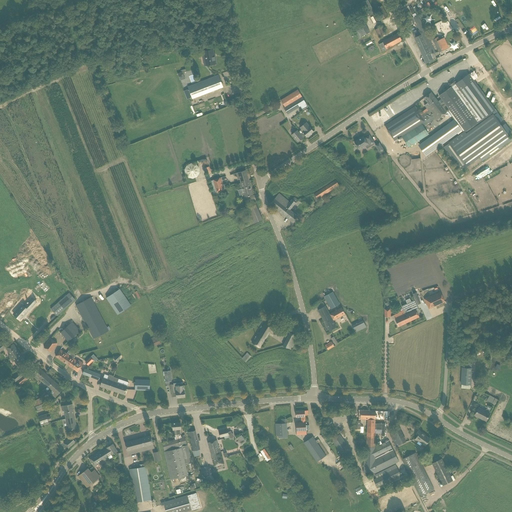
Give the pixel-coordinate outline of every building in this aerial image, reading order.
[(373,12),(367,0),(363,0),(361,1),(368,15),(373,12)] [(375,9),(381,20),(388,17),(382,6),(375,9)] [(403,15),(408,25),(414,23),(409,12),(403,15)] [(370,32),(365,22),(354,27),(358,38),(370,32)] [(445,27),(442,22),(436,25),(438,30),(445,27)] [(374,30),(379,37),(385,34),(384,32),(386,31),(385,28),(382,30),(380,26),(374,30)] [(430,54),(435,52),(433,48),(424,28),(419,30),(413,33),(426,63),(433,60),(430,54)] [(382,42),(378,44),(382,50),(402,40),(398,33),(382,41),(382,42)] [(438,37),(433,40),(434,42),(438,53),(445,50),(440,39),(439,40),(438,37)] [(204,51),(206,65),(217,64),(215,57),(214,57),(213,49),(204,51)] [(415,106),(385,126),(387,130),(395,141),(402,137),(422,124),(424,123),(424,122),(430,118),(433,116),(435,120),(448,111),(454,119),(418,145),(426,156),(461,130),(463,133),(450,143),(467,167),(486,153),(509,137),(492,113),(495,111),(473,81),(469,74),(456,84),(454,82),(450,85),(451,86),(450,87),(450,88),(448,89),(439,96),(443,101),(439,104),(431,93),(424,98),(428,103),(425,105),(428,110),(421,115),(415,106)] [(188,88),(193,99),(223,87),(219,76),(188,88)] [(284,108),(288,114),(306,102),(298,90),(281,100),(285,107),(284,108)] [(298,132),(297,130),(292,134),(298,142),(306,136),(307,137),(313,131),(310,127),(306,122),(299,128),(301,130),(298,132)] [(422,124),(402,137),(408,147),(423,138),(421,135),(427,131),(422,124)] [(374,142),(369,135),(365,137),(366,138),(365,139),(363,137),(354,142),(359,150),(365,146),(365,144),(366,143),(366,144),(367,143),(368,142),(370,145),(374,142)] [(384,150),(379,142),(375,145),(380,152),(384,150)] [(241,171),(236,173),(238,180),(239,179),(241,183),(239,184),(239,185),(240,188),(241,189),(238,190),(238,191),(240,195),(242,195),(244,194),(245,197),(253,195),(251,188),(250,186),(245,170),(241,171)] [(213,180),(217,192),(224,190),(220,178),(213,180)] [(314,195),(316,200),(338,186),(335,182),(314,195)] [(270,204),(292,222),(298,215),(291,210),(298,200),(294,197),(290,202),(279,193),(270,204)] [(238,203),(230,195),(227,198),(234,206),(238,203)] [(263,220),(257,204),(248,207),(253,223),(263,220)] [(120,289),(106,298),(118,314),(131,306),(120,289)] [(328,294),(324,296),(331,309),(339,304),(333,292),(328,294)] [(430,296),(424,299),(426,305),(427,305),(429,309),(432,308),(440,304),(439,304),(445,301),(440,292),(430,296)] [(51,309),(57,315),(75,300),(69,293),(51,309)] [(76,305),(93,338),(108,330),(91,297),(76,305)] [(10,308),(16,302),(12,298),(7,304),(10,308)] [(22,305),(13,314),(14,314),(19,319),(23,314),(24,315),(36,303),(31,298),(28,302),(27,302),(28,303),(24,307),(22,305)] [(399,313),(393,315),(395,319),(396,322),(398,326),(419,317),(416,310),(418,309),(414,300),(402,306),(403,310),(399,312),(399,313)] [(336,327),(333,320),(345,314),(341,308),(333,312),(329,314),(325,306),(318,310),(329,331),(336,327)] [(352,324),(355,331),(366,327),(364,320),(352,324)] [(255,336),(252,343),(260,348),(274,325),(266,321),(263,325),(259,332),(258,332),(255,336)] [(60,332),(68,341),(76,334),(80,330),(72,322),(69,326),(68,325),(60,332)] [(283,346),(291,350),(298,336),(290,332),(283,346)] [(148,340),(151,347),(161,343),(158,336),(148,340)] [(43,348),(50,353),(57,344),(50,339),(43,348)] [(26,363),(13,344),(6,348),(11,357),(10,357),(13,362),(14,361),(19,368),(22,365),(23,367),(26,365),(25,363),(26,363)] [(242,357),(246,353),(239,345),(235,349),(242,357)] [(56,356),(66,364),(77,371),(83,363),(78,360),(77,361),(60,349),(56,356)] [(251,356),(247,353),(242,359),(246,362),(251,356)] [(35,371),(33,374),(45,384),(52,391),(50,393),(55,398),(60,393),(63,389),(39,367),(35,371)] [(462,367),(461,384),(466,384),(470,385),(471,368),(462,367)] [(82,374),(99,380),(101,375),(84,369),(82,374)] [(16,380),(17,381),(20,385),(29,377),(26,373),(21,378),(20,377),(16,380)] [(15,383),(17,381),(16,380),(20,377),(17,374),(16,375),(15,374),(11,378),(15,383)] [(100,386),(109,389),(124,394),(127,386),(117,383),(119,379),(113,377),(114,376),(109,375),(109,376),(105,374),(103,378),(100,386)] [(135,390),(150,390),(150,380),(135,379),(135,390)] [(175,392),(176,392),(177,398),(185,397),(184,386),(179,386),(179,385),(174,385),(174,384),(170,385),(171,393),(175,392)] [(484,393),(481,397),(496,405),(499,400),(484,392),(484,393)] [(32,401),(34,406),(45,402),(43,397),(32,401)] [(67,405),(61,406),(62,410),(64,410),(66,419),(63,419),(64,426),(66,426),(67,429),(68,429),(68,430),(69,430),(69,431),(72,430),(72,429),(77,428),(72,404),(67,405)] [(476,413),(475,415),(486,421),(489,414),(478,408),(477,410),(475,408),(474,412),(476,413)] [(308,410),(296,411),(296,417),(301,417),(301,422),(296,423),(296,428),(296,434),(306,434),(306,430),(309,430),(308,425),(306,425),(306,422),(305,422),(305,415),(308,415),(308,410)] [(363,458),(363,473),(373,474),(398,461),(393,451),(392,449),(388,440),(375,447),(375,436),(377,436),(377,433),(374,433),(375,419),(376,410),(361,410),(360,419),(367,419),(366,445),(365,445),(364,447),(364,454),(362,454),(362,457),(363,458)] [(375,419),(375,420),(388,420),(388,411),(376,410),(375,419)] [(46,414),(38,417),(41,426),(48,424),(46,414)] [(172,423),(174,435),(179,434),(178,431),(178,429),(181,429),(180,422),(172,423)] [(278,435),(279,438),(288,438),(287,423),(275,423),(276,435),(278,435)] [(227,429),(219,432),(220,437),(229,435),(229,437),(230,439),(234,438),(233,433),(232,434),(231,431),(228,432),(227,429)] [(415,440),(418,442),(417,443),(420,446),(422,444),(425,446),(430,439),(423,434),(424,433),(418,429),(415,434),(418,436),(415,440)] [(195,430),(188,432),(190,437),(193,451),(200,449),(197,435),(195,430)] [(390,434),(396,446),(406,441),(400,430),(390,434)] [(238,447),(246,441),(241,434),(233,440),(238,447)] [(332,440),(344,458),(352,453),(339,435),(332,440)] [(153,444),(151,436),(125,443),(128,455),(145,450),(144,447),(153,444)] [(186,444),(184,437),(162,443),(170,479),(187,476),(185,464),(188,463),(190,471),(192,471),(191,463),(192,462),(187,444),(186,445),(186,444)] [(303,443),(316,462),(326,456),(312,437),(303,443)] [(63,443),(68,448),(76,442),(73,439),(69,443),(66,440),(63,443)] [(208,442),(209,447),(214,466),(223,463),(217,440),(208,442)] [(89,458),(92,463),(93,462),(94,465),(96,464),(97,465),(105,460),(108,458),(108,457),(111,454),(112,455),(117,451),(113,444),(107,447),(107,448),(97,454),(97,453),(89,458)] [(402,459),(421,497),(435,490),(416,452),(402,459)] [(431,464),(442,486),(448,483),(452,481),(442,459),(431,464)] [(139,468),(129,469),(135,502),(151,500),(145,467),(145,464),(140,465),(140,467),(139,468)] [(373,480),(377,487),(401,476),(395,465),(374,475),(376,479),(373,480)] [(78,476),(87,487),(100,477),(94,470),(91,472),(88,468),(78,476)] [(187,511),(192,511),(188,496),(161,503),(161,505),(163,505),(165,511),(187,511)]
